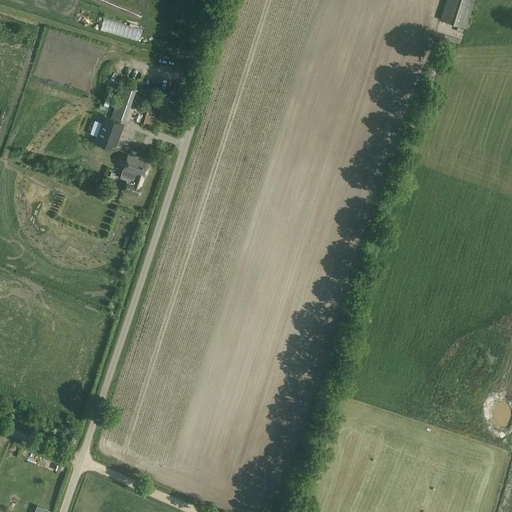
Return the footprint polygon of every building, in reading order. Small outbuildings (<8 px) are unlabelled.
[(445,0),(440,19),(466,28),(475,0),(445,0)] [(114,113),(125,116),(133,86),(122,83),(114,113)] [(152,94),(148,105),(162,109),(165,98),(152,94)] [(146,114),(143,125),(156,129),(159,118),(146,114)] [(124,124),(110,119),(104,117),(95,142),(115,149),(124,124)] [(124,190),(138,195),(141,187),(140,186),(143,177),(144,177),(150,160),(128,153),(120,177),(127,179),(124,190)]
